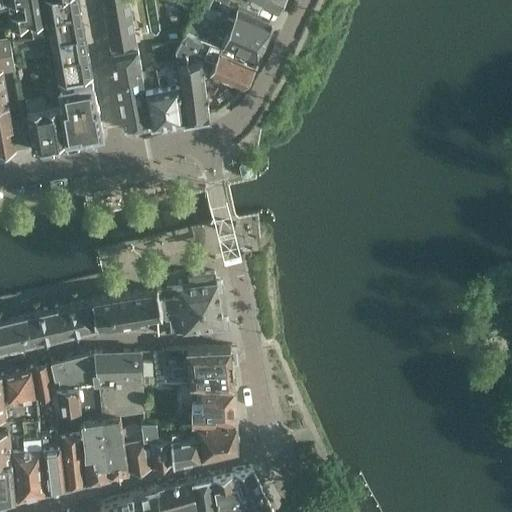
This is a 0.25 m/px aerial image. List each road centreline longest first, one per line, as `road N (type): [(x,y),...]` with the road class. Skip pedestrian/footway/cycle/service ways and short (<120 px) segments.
road 1 (residential): [(252,337),(93,339),(0,362)]
road 2 (residential): [(252,337),(210,141)]
road 3 (residential): [(303,511),(274,446),(252,337)]
road 4 (residential): [(210,141),(242,122),(307,0)]
road 5 (residential): [(119,156),(91,0)]
road 6 (residential): [(0,179),(119,156)]
